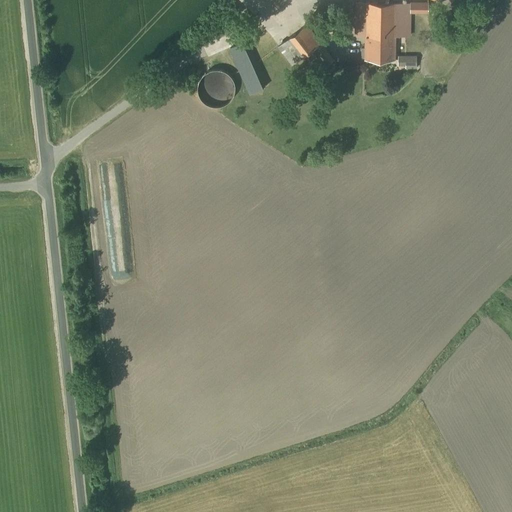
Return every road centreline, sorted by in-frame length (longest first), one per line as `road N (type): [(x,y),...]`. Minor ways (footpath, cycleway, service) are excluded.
road 1 (unclassified): [(46,186),(83,511)]
road 2 (unclassified): [(27,0),(46,186)]
